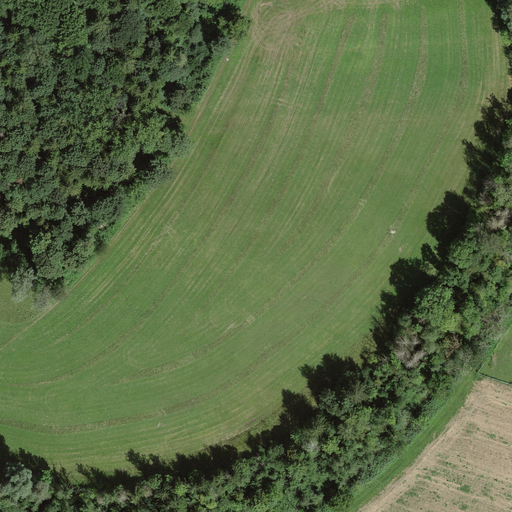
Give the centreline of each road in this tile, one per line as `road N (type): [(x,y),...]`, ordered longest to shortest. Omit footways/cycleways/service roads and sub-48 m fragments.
road 1 (track): [(0,346),(58,306),(141,219),(181,145)]
road 2 (track): [(0,22),(194,124)]
road 3 (track): [(248,0),(181,145)]
